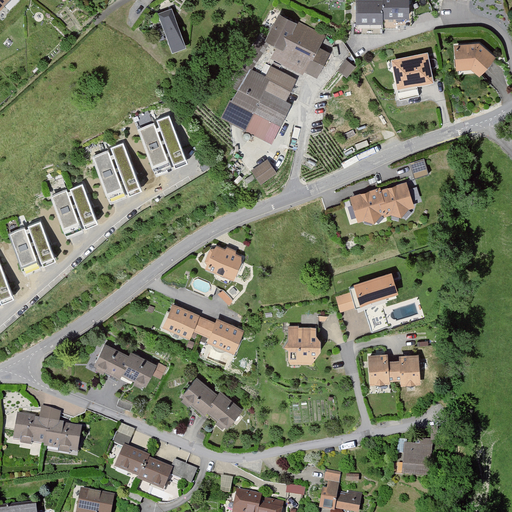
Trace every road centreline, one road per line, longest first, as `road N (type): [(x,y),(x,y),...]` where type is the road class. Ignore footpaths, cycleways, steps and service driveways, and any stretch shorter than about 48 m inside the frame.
road 1 (residential): [(13,368),(57,347),(217,230),(511,105)]
road 2 (residential): [(13,368),(40,387),(227,458),(443,420)]
